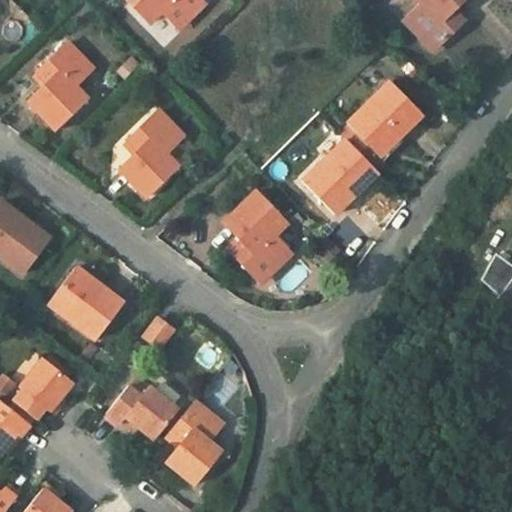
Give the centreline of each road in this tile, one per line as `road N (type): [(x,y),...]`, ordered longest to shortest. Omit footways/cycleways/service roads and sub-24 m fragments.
road 1 (residential): [(511,77),(336,325)]
road 2 (residential): [(0,147),(242,330)]
road 3 (residential): [(169,511),(69,441)]
